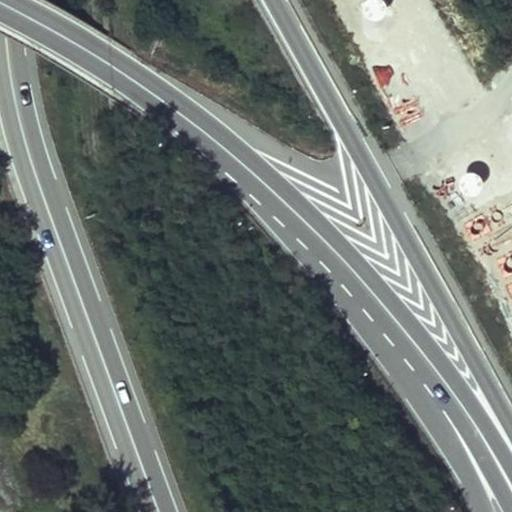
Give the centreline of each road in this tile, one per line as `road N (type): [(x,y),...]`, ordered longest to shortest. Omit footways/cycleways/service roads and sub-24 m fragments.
road 1 (trunk): [(511,453),(261,175),(195,117),(139,82)]
road 2 (secondary): [(0,16),(32,161),(160,511)]
road 3 (motorway): [(511,447),(276,0)]
road 4 (trunk): [(139,82),(278,212),(417,368)]
road 5 (trunk): [(417,368),(511,507)]
road 6 (trunk): [(0,1),(139,82)]
road 7 (secondary): [(417,368),(489,511)]
